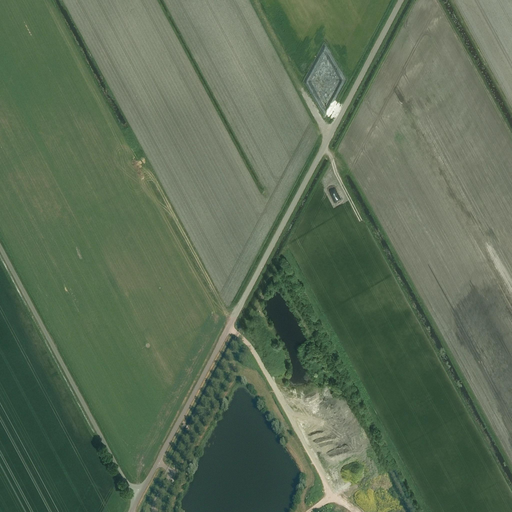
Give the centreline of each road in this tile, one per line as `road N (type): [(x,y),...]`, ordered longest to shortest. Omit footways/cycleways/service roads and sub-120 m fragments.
road 1 (unclassified): [(137,498),(400,0)]
road 2 (unclassified): [(137,498),(0,247)]
road 3 (unknown): [(227,327),(249,344),(334,498)]
